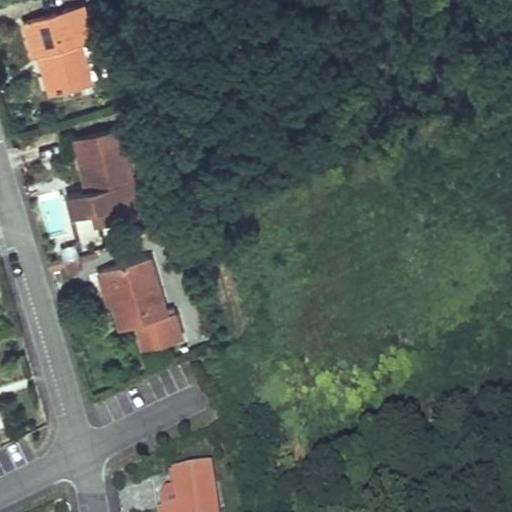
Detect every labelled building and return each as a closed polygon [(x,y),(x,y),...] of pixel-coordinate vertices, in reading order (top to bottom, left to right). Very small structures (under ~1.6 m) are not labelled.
[(69,9),(79,43),(83,42),(95,39),(86,4),(69,9)] [(69,9),(25,22),(35,57),(40,56),(50,53),(61,92),(95,82),(83,42),(79,43),(69,9)] [(98,41),(87,43),(94,77),(105,75),(98,41)] [(51,95),(61,92),(50,53),(40,56),(51,95)] [(125,126),(76,138),(80,154),(84,153),(93,189),(89,190),(70,195),(74,215),(94,210),(94,211),(112,223),(147,215),(125,126)] [(93,189),(84,153),(80,154),(89,190),(93,189)] [(40,203),(51,231),(63,226),(52,199),(40,203)] [(151,256),(102,271),(107,286),(111,284),(118,304),(125,328),(138,324),(145,349),(185,337),(177,311),(168,314),(151,256)] [(111,284),(107,286),(113,306),(118,304),(111,284)] [(216,511),(209,465),(176,470),(178,486),(181,505),(164,507),(161,508),(161,511),(216,511)] [(181,505),(178,486),(169,488),(162,498),(164,507),(181,505)]
